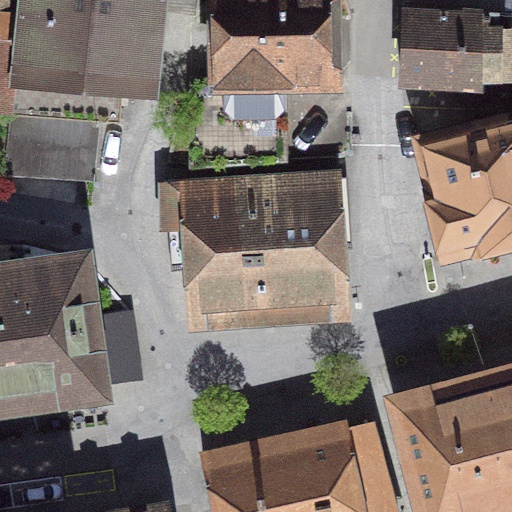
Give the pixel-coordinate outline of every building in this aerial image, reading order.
[(0,0),(0,110),(5,111),(15,0),(0,0)] [(155,91),(164,0),(20,0),(3,171),(94,178),(100,118),(117,119),(119,88),(155,91)] [(216,82),(282,84),(327,83),(325,0),(213,0),(214,4),(195,5),(195,23),(214,23),(216,82)] [(400,76),(511,79),(511,14),(404,6),(400,76)] [(195,82),(195,165),(281,160),(282,84),(216,82),(195,82)] [(511,119),(420,143),(446,251),(511,234),(511,119)] [(162,185),(164,228),(170,228),(172,259),(187,259),(191,322),(348,313),(336,175),(162,185)] [(0,321),(91,309),(84,257),(26,243),(0,243),(0,321)] [(0,406),(103,393),(91,309),(0,321),(0,406)] [(511,368),(486,375),(511,473),(511,368)] [(393,399),(422,511),(511,511),(511,473),(486,375),(393,399)] [(390,511),(370,423),(346,428),(345,423),(202,455),(214,511),(390,511)]
